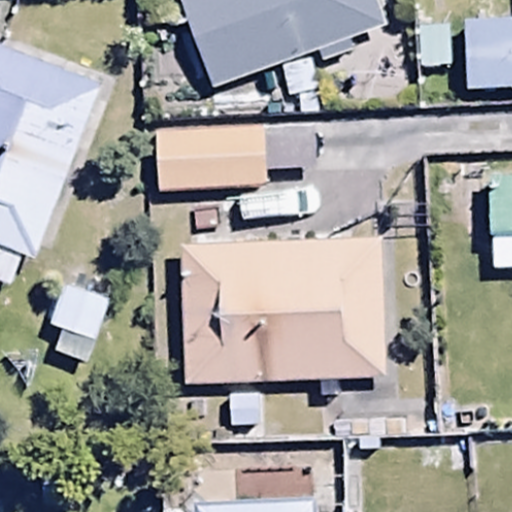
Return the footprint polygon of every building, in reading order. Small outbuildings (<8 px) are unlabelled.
[(386,31),(374,0),(179,0),(173,2),(212,100),(386,31)] [(511,26),(462,27),(464,105),(511,103),(511,26)] [(38,271),(109,91),(0,48),(0,292),(8,296),(21,264),(38,271)] [(318,136),(157,140),(158,203),(266,201),(266,181),(319,180),(318,136)] [(491,279),(511,278),(511,190),(488,191),(491,279)] [(386,249),(177,256),(181,392),(390,385),(386,249)] [(113,314),(66,295),(42,358),(89,376),(113,314)]
